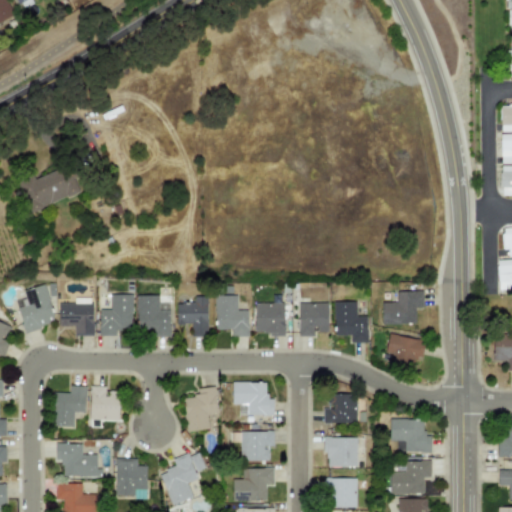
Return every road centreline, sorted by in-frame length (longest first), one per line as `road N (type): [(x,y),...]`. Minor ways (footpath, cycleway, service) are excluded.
road 1 (residential): [(30,511),(29,360),(317,362),(414,397),(511,401)]
road 2 (residential): [(397,0),(428,66),(453,167),(460,511)]
road 3 (residential): [(487,70),(488,298)]
road 4 (secondary): [(0,108),(177,0)]
road 5 (residential): [(298,362),(297,511)]
